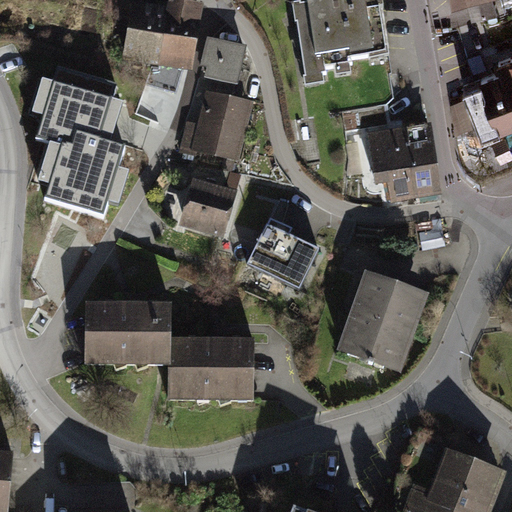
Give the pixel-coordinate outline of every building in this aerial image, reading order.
[(203,11),(139,0),(129,59),(193,70),(203,11)] [(389,73),(381,0),(350,0),(296,6),(305,82),(389,73)] [(508,0),(461,0),(466,13),(508,0)] [(246,50),(212,44),(204,84),(239,90),(246,50)] [(511,67),(469,85),(494,144),(511,136),(511,67)] [(118,92),(58,76),(40,141),(65,148),(100,158),(118,92)] [(37,80),(30,121),(42,123),(49,82),(37,80)] [(250,107),(212,99),(206,125),(191,122),(184,158),(237,169),(250,107)] [(439,192),(432,131),(357,140),(364,200),(439,192)] [(100,158),(65,148),(47,214),(107,230),(125,165),(100,158)] [(244,202),(196,187),(183,230),(230,245),(244,202)] [(271,225),(247,273),(300,299),(320,260),(288,244),(292,235),(271,225)] [(425,300),(370,281),(343,358),(398,377),(425,300)] [(173,310),(88,308),(86,370),(171,372),(172,339),(173,310)] [(258,342),(172,339),(171,372),(170,401),(256,403),(257,371),(258,342)] [(495,511),(510,480),(452,455),(434,495),(420,489),(410,511),(495,511)] [(13,511),(17,457),(0,456),(0,511),(13,511)]
